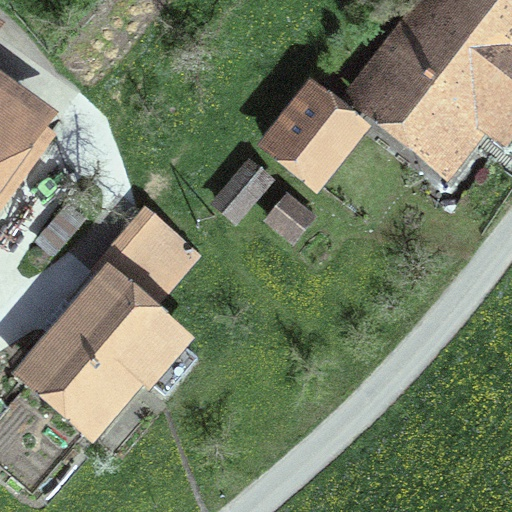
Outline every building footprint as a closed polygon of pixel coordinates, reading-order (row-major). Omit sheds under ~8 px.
[(511,126),(511,5),(505,0),(448,0),(424,32),(415,25),(397,49),(406,55),(370,102),(441,158),(475,113),(505,136),(511,126)] [(0,206),(51,137),(0,99),(0,206)] [(316,100),(275,152),(315,184),(357,132),(316,100)] [(272,223),(292,239),(308,219),(288,203),(272,223)] [(137,373),(164,396),(194,360),(98,278),(69,311),(81,321),(33,377),(91,427),(137,373)]
